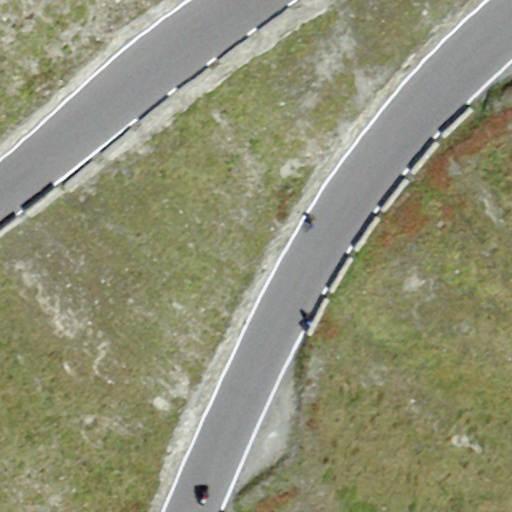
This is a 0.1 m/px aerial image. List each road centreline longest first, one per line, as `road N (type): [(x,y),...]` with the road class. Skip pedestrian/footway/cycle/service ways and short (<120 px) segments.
road 1 (secondary): [(192,511),(214,453),(351,202),(456,74),(511,23)]
road 2 (secondary): [(237,0),(169,47),(0,193)]
